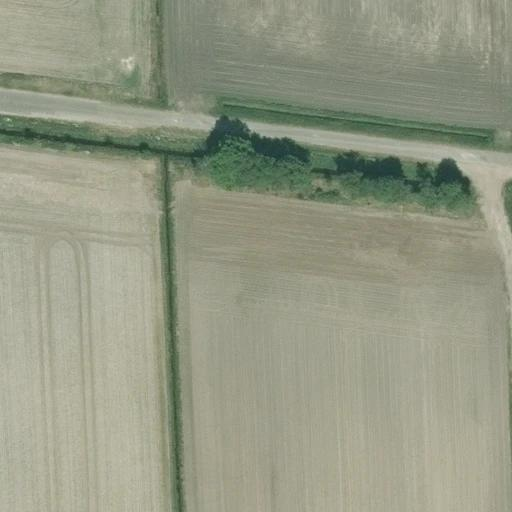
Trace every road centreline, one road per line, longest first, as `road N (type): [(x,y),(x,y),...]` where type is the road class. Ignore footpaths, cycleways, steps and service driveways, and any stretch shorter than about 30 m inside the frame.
road 1 (residential): [(511,165),(0,100)]
road 2 (track): [(477,160),(511,281)]
